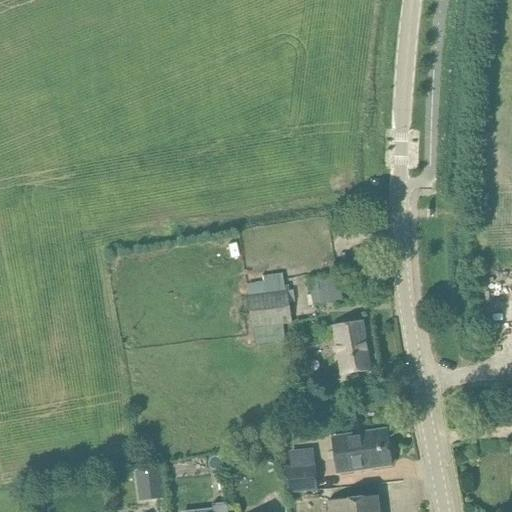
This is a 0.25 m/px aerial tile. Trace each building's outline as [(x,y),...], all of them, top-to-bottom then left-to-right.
[(511,6),(493,4),(488,35),(511,39),(511,6)] [(257,342),(285,338),(284,324),(293,323),(288,292),(286,292),(283,273),(264,275),(264,281),(249,283),(250,297),(255,328),(257,342)] [(311,280),(315,305),(342,300),(338,275),(311,280)] [(332,326),(341,376),(371,370),(363,321),(332,326)] [(333,438),(338,473),(391,465),(386,430),(333,438)] [(286,469),(290,493),(317,489),(313,466),(286,469)] [(162,468),(136,471),(139,502),(166,499),(162,468)] [(379,511),(378,496),(358,498),(328,501),(328,511),(379,511)] [(182,511),(228,511),(227,502),(212,504),(213,509),(197,510),(182,511)]
